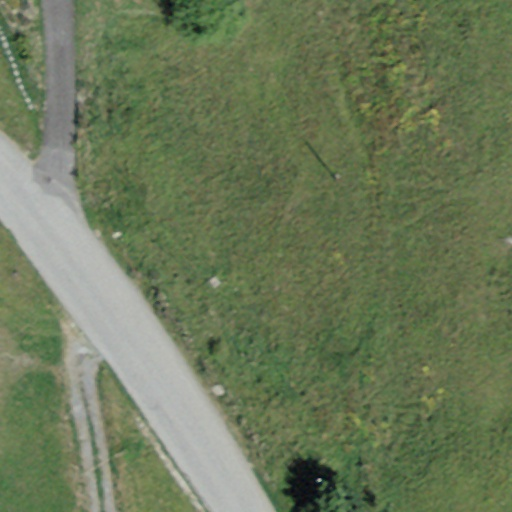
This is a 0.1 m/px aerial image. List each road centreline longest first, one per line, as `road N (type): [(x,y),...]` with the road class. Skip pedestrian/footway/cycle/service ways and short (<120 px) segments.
road 1 (unclassified): [(244,511),(0,172)]
road 2 (track): [(103,311),(78,367),(104,511)]
